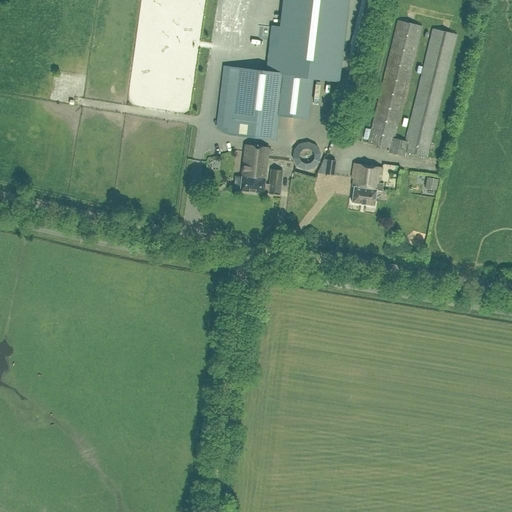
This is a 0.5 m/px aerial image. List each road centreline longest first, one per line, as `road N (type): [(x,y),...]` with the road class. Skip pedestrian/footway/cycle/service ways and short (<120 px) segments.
road 1 (unclassified): [(511,289),(247,247),(0,196)]
road 2 (track): [(214,511),(243,269)]
